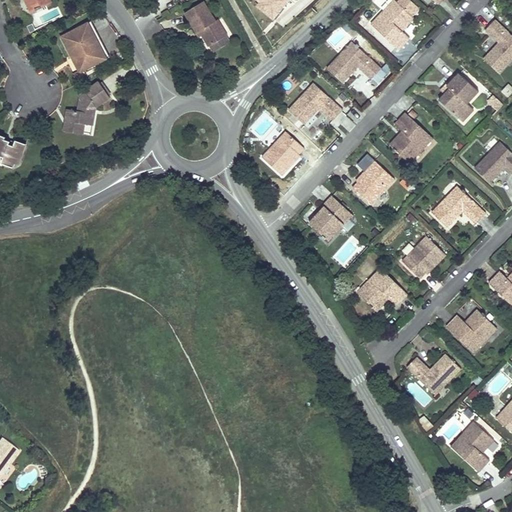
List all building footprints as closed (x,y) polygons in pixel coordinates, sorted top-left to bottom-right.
[(24,0),(27,5),(31,3),(36,11),(41,9),(40,7),(46,5),(43,0),(24,0)] [(52,4),(50,0),(43,0),(46,5),(40,7),(41,9),(52,4)] [(419,10),(407,0),(398,0),(396,2),(386,13),(383,10),(370,24),(398,50),(409,38),(402,31),(414,18),(413,17),(419,10)] [(396,2),(394,0),(392,0),(383,10),(386,13),(396,2)] [(422,7),(414,0),(407,0),(419,10),(422,7)] [(36,11),(31,3),(27,5),(31,14),(36,11)] [(217,23),(205,4),(187,15),(200,36),(202,34),(205,38),(211,48),(229,37),(220,21),(217,23)] [(499,74),(511,60),(511,35),(495,20),(485,31),(498,43),(483,59),(499,74)] [(106,60),(88,24),(61,37),(72,59),(76,56),(83,71),(106,60)] [(352,42),(327,69),(343,83),(358,67),(371,80),(381,69),(352,42)] [(83,71),(76,56),(72,59),(79,73),(83,71)] [(441,90),(445,94),(450,89),(447,86),(459,74),(457,72),(441,90)] [(445,94),(440,100),(455,114),(466,102),(463,100),(475,88),(459,74),(447,86),(450,89),(445,94)] [(111,97),(100,81),(79,96),(82,100),(81,109),(77,111),(67,110),(64,122),(71,123),(74,128),(73,130),(84,132),(85,125),(93,126),(96,107),(111,97)] [(313,83),(289,110),(304,125),(320,108),(333,121),(343,110),(313,83)] [(511,90),(509,88),(503,94),(508,99),(511,95),(511,90)] [(466,102),(455,114),(463,121),(474,110),(466,102)] [(394,125),(402,132),(390,144),(395,149),(393,150),(396,153),(397,151),(407,161),(418,149),(421,152),(433,139),(405,113),(394,125)] [(74,128),(71,123),(64,122),(63,132),(83,135),(84,132),(73,130),(74,128)] [(305,149),(285,132),(262,158),(283,177),(293,166),(291,164),(299,155),(305,149)] [(19,165),(26,144),(16,141),(14,146),(9,144),(10,142),(5,140),(6,137),(0,135),(0,156),(4,158),(3,159),(2,164),(13,168),(14,163),(19,165)] [(511,153),(500,142),(475,168),(490,183),(506,167),(511,173),(511,153)] [(418,149),(407,161),(410,163),(421,152),(418,149)] [(301,157),(299,155),(291,164),(293,166),(301,157)] [(375,161),(365,172),(366,173),(358,182),(353,188),(371,205),(395,180),(375,161)] [(365,172),(356,181),(358,182),(366,173),(365,172)] [(457,186),(432,212),(447,228),(463,212),(476,225),(486,214),(464,193),(466,192),(463,189),(462,191),(457,186)] [(324,207),(318,214),(309,223),(323,236),(322,238),(325,240),(326,239),(329,241),(353,216),(332,196),(323,206),(324,207)] [(446,255),(427,236),(402,261),(420,279),(426,273),(434,264),(436,266),(446,255)] [(436,266),(434,264),(426,273),(427,275),(436,266)] [(389,299),(397,306),(408,295),(381,268),(368,282),(371,284),(360,296),(370,305),(369,306),(371,309),(372,307),(377,312),(389,299)] [(500,272),(489,283),(511,305),(511,274),(507,279),(500,272)] [(371,284),(368,282),(357,293),(360,296),(371,284)] [(474,353),(487,340),(484,337),(494,326),(485,317),(486,315),(483,313),(482,314),(477,310),(465,323),(458,316),(446,327),(474,353)] [(487,340),(497,329),(494,326),(484,337),(487,340)] [(430,369),(417,357),(407,367),(436,395),(461,369),(446,354),(430,369)] [(474,397),(469,402),(475,408),(480,403),(474,397)] [(511,400),(496,418),(511,432),(511,400)] [(424,415),(418,419),(426,430),(432,426),(424,415)] [(473,422),(463,433),(466,436),(476,424),(473,422)] [(463,433),(451,447),(479,472),(489,460),(482,454),(494,440),(476,424),(466,436),(463,433)] [(0,475),(18,451),(2,438),(0,441),(0,475)]
